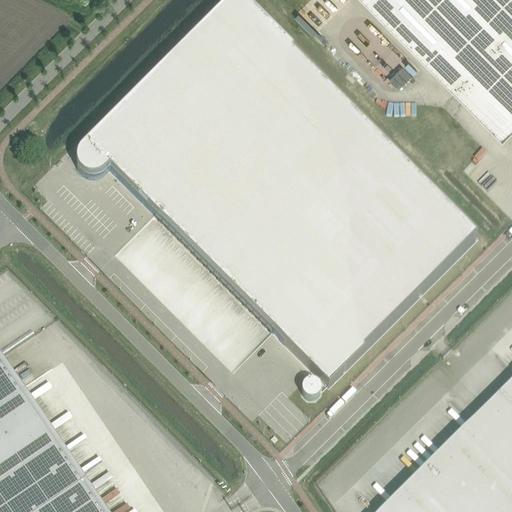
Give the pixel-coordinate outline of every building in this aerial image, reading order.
[(240,0),(233,0),(85,148),(81,151),(78,156),(76,161),(76,166),(78,172),(81,176),(86,179),(91,181),(97,181),(102,180),(106,177),(110,172),(329,391),(479,239),(240,0)] [(511,0),(367,0),(501,135),(511,123),(511,0)] [(402,67),(389,80),(398,89),(411,76),(402,67)] [(0,511),(102,511),(0,360),(0,511)] [(511,511),(511,390),(389,511),(511,511)]
